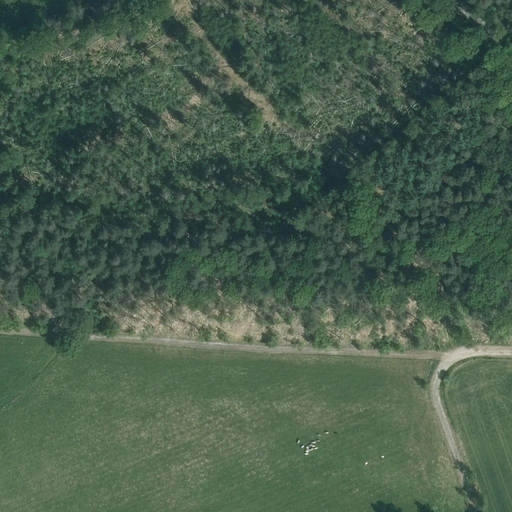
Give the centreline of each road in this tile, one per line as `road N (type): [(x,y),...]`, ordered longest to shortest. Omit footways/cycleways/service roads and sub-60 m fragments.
road 1 (unknown): [(0,330),(461,353)]
road 2 (unclassified): [(475,511),(436,386),(461,353),(511,352)]
